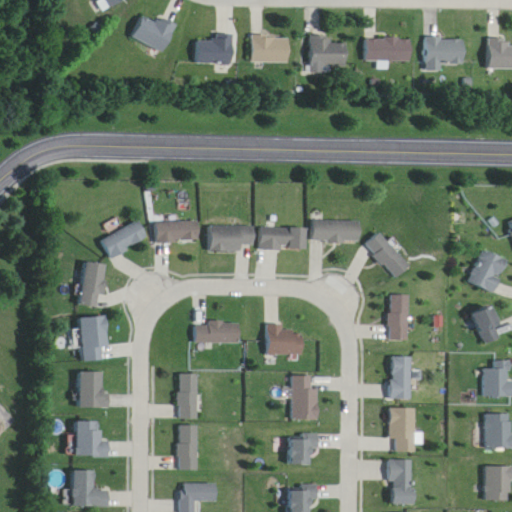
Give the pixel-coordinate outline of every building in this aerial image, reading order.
[(103,0),(108,8),(123,0),(103,0)] [(177,27),(161,18),(157,25),(142,17),(131,36),(163,54),(177,27)] [(234,65),(234,35),(213,35),(213,41),(196,41),(196,65),(234,65)] [(252,63),(290,63),(290,37),(252,37),(252,63)] [(347,68),(347,40),(311,39),(311,76),(332,76),(332,67),(347,68)] [(365,63),(412,63),(412,39),(365,39),(365,63)] [(444,67),(465,67),(465,39),(426,39),(426,72),(444,72),(444,67)] [(511,47),(509,47),(509,39),(487,39),(487,72),(511,71),(511,47)] [(149,239),(140,220),(100,240),(110,258),(149,239)] [(362,241),(362,220),(313,220),(313,240),(362,241)] [(201,241),(201,222),(157,222),(157,241),(201,241)] [(256,250),(256,225),(210,225),(210,250),(256,250)] [(308,227),(262,227),(262,249),(308,249),(308,227)] [(412,264),(380,231),(366,245),(399,277),(412,264)] [(470,280),(496,292),(511,261),(486,249),(470,280)] [(100,308),(107,265),(85,261),(78,304),(100,308)] [(411,340),(411,294),(391,294),(391,340),(411,340)] [(499,325),(502,324),(496,304),(475,311),(486,344),(503,338),(499,325)] [(107,316),(80,318),(82,361),(103,360),(103,347),(108,346),(107,316)] [(242,342),(242,322),(196,322),(196,342),(242,342)] [(304,354),(304,330),(284,330),(284,323),(268,323),(268,355),(304,354)] [(414,399),(414,356),(393,356),(393,399),(414,399)] [(511,396),(511,360),(495,360),(495,368),(486,368),(486,396),(511,396)] [(103,372),(78,372),(78,407),(109,407),(109,391),(103,391),(103,372)] [(199,418),(199,373),(178,373),(178,418),(199,418)] [(293,419),(320,419),(320,389),(314,389),(314,376),(293,376),(293,419)] [(418,408),(391,408),(391,451),(418,451),(418,408)] [(511,413),(487,413),(487,448),(511,448),(511,413)] [(102,439),(102,421),(73,421),(73,457),(109,457),(109,439),(102,439)] [(198,470),(198,425),(178,425),(178,470),(198,470)] [(320,449),(320,435),(290,435),(290,465),(313,465),(313,449),(320,449)] [(416,460),(391,460),(391,504),(416,504),(416,460)] [(511,466),(487,466),(487,500),(511,500),(511,466)] [(94,471),(69,470),(69,506),(108,506),(108,489),(94,489),(94,471)] [(217,501),(217,484),(180,483),(179,511),(195,511),(195,501),(217,501)] [(290,511),(315,511),(316,489),(290,489),(290,511)]
